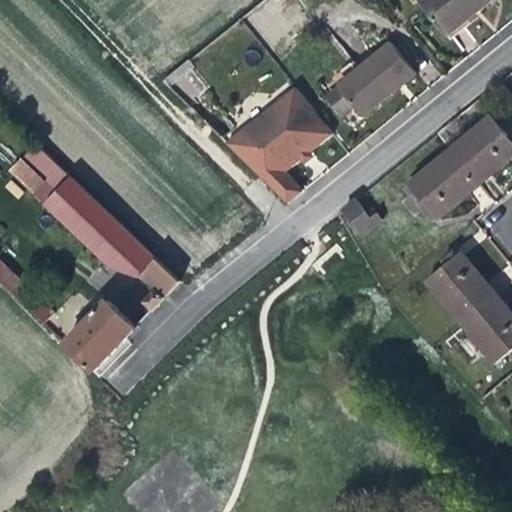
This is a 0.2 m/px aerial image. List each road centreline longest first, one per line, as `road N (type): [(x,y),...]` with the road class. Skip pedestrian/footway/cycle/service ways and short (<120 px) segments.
road 1 (residential): [(119,382),(303,217),(511,48)]
road 2 (track): [(73,0),(303,217)]
road 3 (track): [(119,382),(0,501)]
